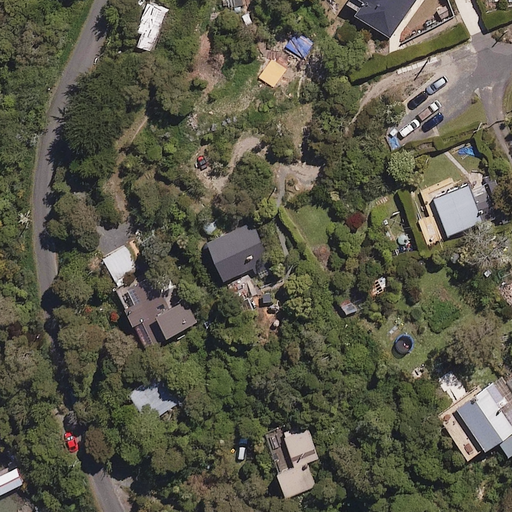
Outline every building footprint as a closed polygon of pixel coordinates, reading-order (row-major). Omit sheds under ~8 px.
[(381,0),(378,7),(392,16),(387,24),(402,33),(410,21),(416,25),(429,4),(422,0),(381,0)] [(166,9),(148,2),(138,30),(143,32),(138,45),(151,50),(166,9)] [(490,191),(474,196),(466,174),(421,190),(434,226),(443,222),(448,235),(499,217),(490,191)] [(273,266),(252,222),(206,243),(223,281),(253,268),(256,274),(273,266)] [(118,288),(143,276),(135,261),(143,257),(135,242),(103,258),(118,288)] [(186,302),(162,314),(144,280),(117,294),(145,349),(159,342),(150,325),(159,321),(167,337),(196,323),(186,302)] [(365,291),(338,300),(344,316),(371,307),(365,291)] [(166,372),(126,397),(144,425),(184,399),(166,372)] [(511,455),(511,403),(496,382),(457,410),(485,453),(494,447),(503,461),(511,455)] [(309,421),(284,428),(292,455),(277,459),(285,486),(315,477),(308,455),(318,452),(309,421)] [(0,493),(25,483),(17,465),(0,472),(0,493)]
